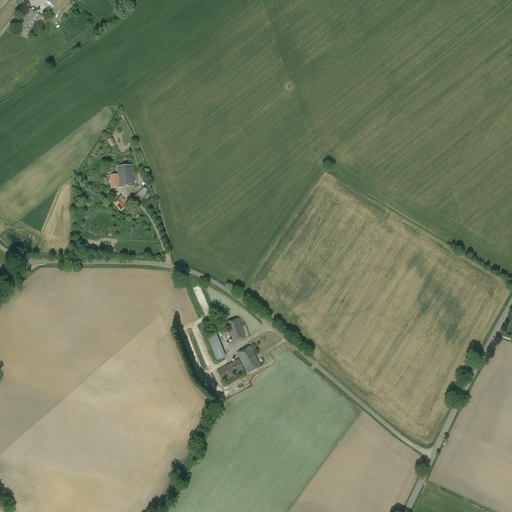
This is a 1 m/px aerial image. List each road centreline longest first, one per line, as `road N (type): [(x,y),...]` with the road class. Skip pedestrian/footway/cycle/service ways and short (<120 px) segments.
road 1 (unclassified): [(430,457),(197,272),(29,261),(0,247)]
road 2 (tertiary): [(430,457),(511,302)]
